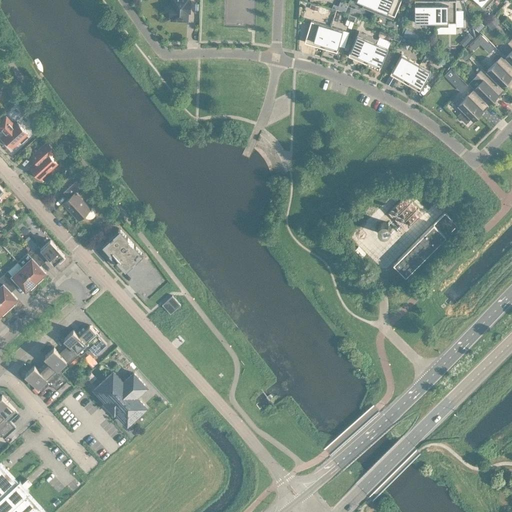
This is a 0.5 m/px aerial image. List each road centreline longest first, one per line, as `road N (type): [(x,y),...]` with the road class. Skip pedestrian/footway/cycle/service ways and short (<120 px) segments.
road 1 (residential): [(301,496),(0,165)]
road 2 (primary): [(339,511),(511,339)]
road 3 (residential): [(463,154),(405,106),(274,59)]
road 4 (residential): [(1,370),(76,295),(60,289),(0,344)]
road 5 (primary): [(432,374),(301,496)]
road 6 (residential): [(274,59),(167,55),(123,0)]
road 7 (residential): [(92,470),(1,370)]
